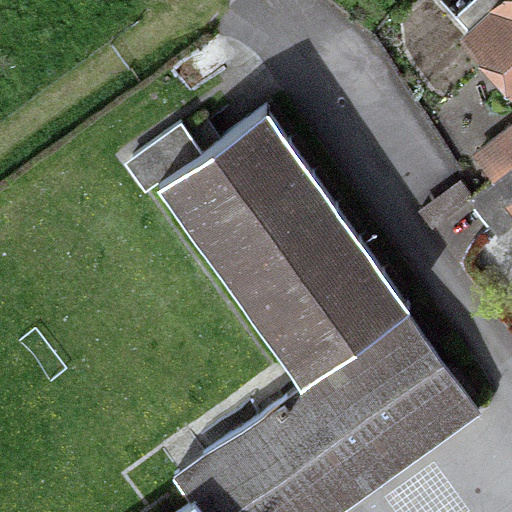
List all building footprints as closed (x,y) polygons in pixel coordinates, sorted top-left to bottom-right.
[(511,0),(447,0),(511,71),(511,0)] [(174,470),(195,499),(205,511),(305,511),(286,484),(425,386),(453,425),(476,408),(264,103),(202,148),(181,118),(132,153),(153,182),(161,177),(305,377),(174,470)] [(511,164),(511,131),(484,153),(499,174),(511,164)] [(511,164),(499,174),(473,194),(501,231),(511,222),(511,164)] [(205,511),(195,499),(175,511),(205,511)]
